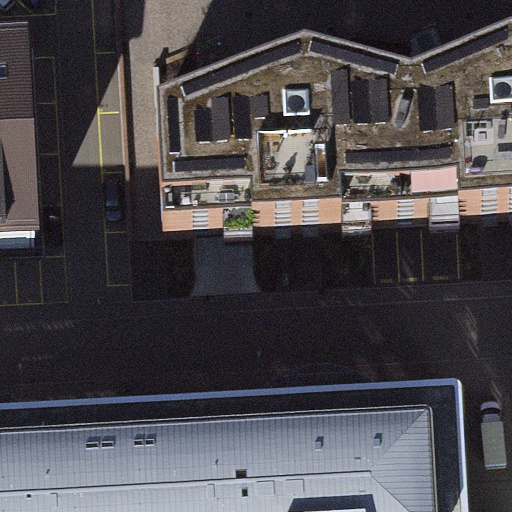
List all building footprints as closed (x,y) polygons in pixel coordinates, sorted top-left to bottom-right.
[(0,252),(35,250),(26,58),(0,59),(0,252)] [(478,74),(413,98),(395,156),(386,155),(388,184),(374,184),(377,228),(511,220),(511,61),(506,63),(494,68),(478,74)] [(164,240),(377,228),(374,184),(388,184),(386,155),(395,156),(413,98),(305,68),(299,70),(286,76),(271,82),(157,128),(164,240)] [(467,511),(462,406),(147,423),(151,511),(467,511)] [(151,511),(147,423),(0,430),(0,511),(151,511)]
